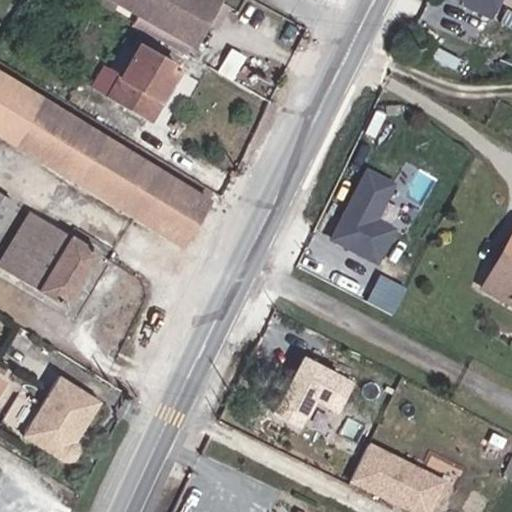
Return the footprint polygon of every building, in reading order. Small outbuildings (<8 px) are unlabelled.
[(113,0),(193,46),(207,22),(217,28),(230,5),(220,0),(113,0)] [(461,0),(499,18),(508,0),(461,0)] [(151,120),(183,68),(142,43),(134,58),(125,52),(112,74),(120,80),(111,94),(151,120)] [(233,49),(220,72),(234,80),(248,57),(233,49)] [(0,69),(0,132),(183,244),(210,197),(0,69)] [(397,178),(366,163),(329,237),(380,263),(402,220),(412,224),(437,174),(406,159),(397,178)] [(0,228),(15,201),(0,192),(0,228)] [(506,271),(511,274),(511,209),(504,206),(472,271),(500,283),(506,271)] [(0,266),(66,306),(99,252),(28,209),(0,255),(0,266)] [(511,289),(511,274),(506,271),(500,283),(511,289)] [(340,410),(357,378),(305,350),(270,415),(300,431),(318,398),(340,410)] [(98,402),(58,376),(20,433),(59,460),(63,460),(66,459),(70,457),(72,453),(72,446),(71,442),(67,439),(75,429),(78,432),(98,402)] [(419,511),(431,511),(449,476),(369,440),(350,480),(419,511)]
